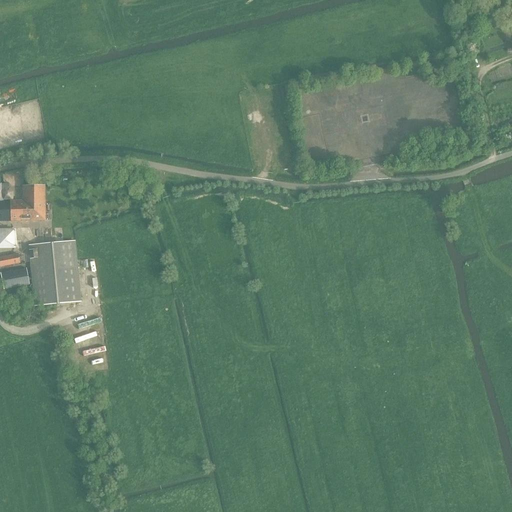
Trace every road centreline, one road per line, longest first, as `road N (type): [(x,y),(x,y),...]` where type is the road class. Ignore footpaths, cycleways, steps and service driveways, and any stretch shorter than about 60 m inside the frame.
road 1 (residential): [(0,169),(107,159),(324,187),(433,179),(511,154)]
road 2 (track): [(511,57),(476,76),(492,160)]
